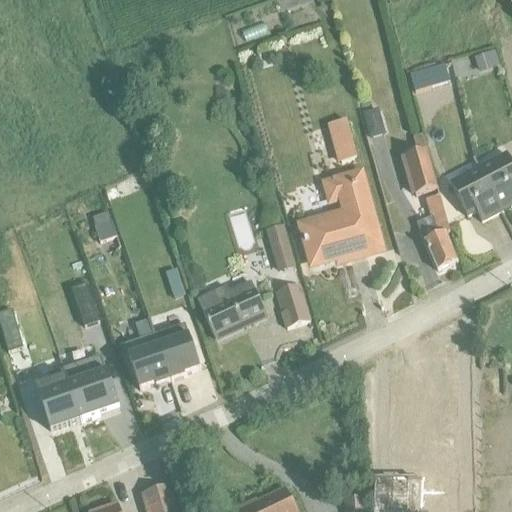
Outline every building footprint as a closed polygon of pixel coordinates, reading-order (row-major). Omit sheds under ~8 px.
[(496,52),(475,60),(480,76),(501,68),(496,52)] [(452,69),(437,72),(440,88),(455,86),(452,69)] [(379,111),(363,116),(370,142),(386,137),(379,111)] [(347,123),(328,128),(339,167),(358,162),(347,123)] [(418,156),(401,161),(412,200),(439,193),(423,137),(414,139),(418,156)] [(479,171),(502,215),(511,209),(511,165),(507,156),(479,171)] [(502,215),(479,171),(450,186),(468,220),(477,215),(482,225),(502,215)] [(341,214),(300,225),(308,254),(310,255),(314,254),(318,268),(347,260),(348,264),(378,255),(380,254),(381,251),(361,174),(322,185),(329,210),(339,207),(341,214)] [(137,176),(109,187),(113,199),(141,188),(137,176)] [(433,230),(421,234),(438,274),(459,265),(447,238),(451,236),(441,199),(426,203),(433,230)] [(249,212),(235,215),(239,235),(253,232),(249,212)] [(109,215),(94,220),(97,229),(96,229),(101,246),(118,240),(112,224),(109,215)] [(284,228),(266,233),(279,277),(296,272),(284,228)] [(173,266),(180,263),(171,235),(163,238),(173,266)] [(177,272),(166,276),(175,301),(186,298),(177,272)] [(227,289),(198,303),(215,342),(267,318),(252,285),(230,295),(227,289)] [(300,290),(276,296),(288,332),(311,324),(300,290)] [(13,314),(0,317),(0,321),(10,354),(24,350),(13,314)] [(155,338),(172,385),(186,380),(186,379),(201,373),(186,327),(155,338)] [(172,385),(155,338),(125,348),(141,394),(156,389),(157,390),(172,385)] [(465,338),(429,343),(435,389),(439,454),(476,452),(473,384),(465,338)] [(52,387),(37,393),(51,434),(70,428),(70,429),(82,426),(64,374),(49,379),(52,387)] [(375,416),(367,418),(370,472),(375,471),(374,511),(474,511),(473,481),(445,482),(445,479),(431,478),(431,477),(385,478),(384,470),(389,470),(387,454),(380,455),(378,436),(392,433),(391,424),(406,421),(405,417),(418,415),(412,383),(373,390),(377,415),(375,416)] [(177,511),(171,489),(145,497),(148,511),(177,511)] [(295,511),(286,493),(246,511),(295,511)] [(371,511),(371,501),(345,502),(345,511),(371,511)]
